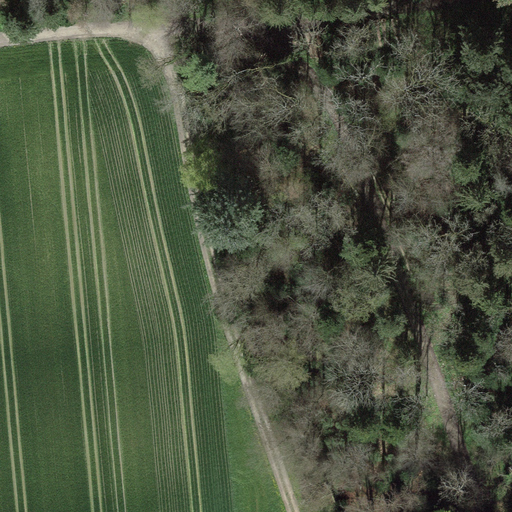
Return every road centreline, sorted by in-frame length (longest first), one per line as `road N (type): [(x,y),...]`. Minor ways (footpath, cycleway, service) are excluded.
road 1 (track): [(482,511),(363,189),(311,86),(266,28)]
road 2 (track): [(289,511),(187,260),(152,41)]
road 3 (track): [(266,28),(511,3)]
road 4 (track): [(152,41),(0,52)]
